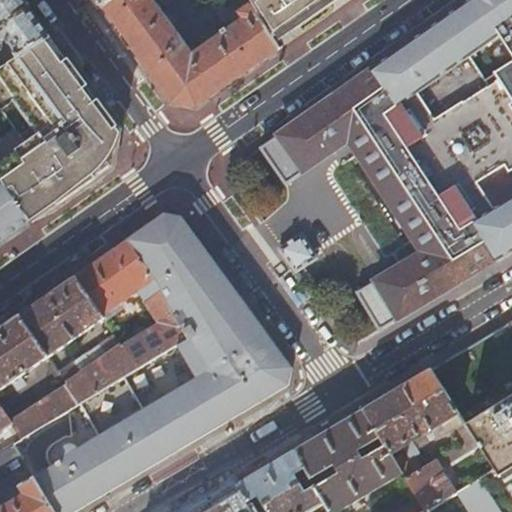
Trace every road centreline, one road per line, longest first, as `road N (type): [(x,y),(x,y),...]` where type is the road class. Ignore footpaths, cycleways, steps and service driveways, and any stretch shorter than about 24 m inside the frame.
road 1 (secondary): [(419,0),(181,168)]
road 2 (residential): [(181,168),(342,389)]
road 3 (residential): [(342,389),(135,511)]
road 4 (secondary): [(181,168),(0,294)]
road 5 (residential): [(58,0),(181,168)]
road 6 (residential): [(511,291),(342,389)]
